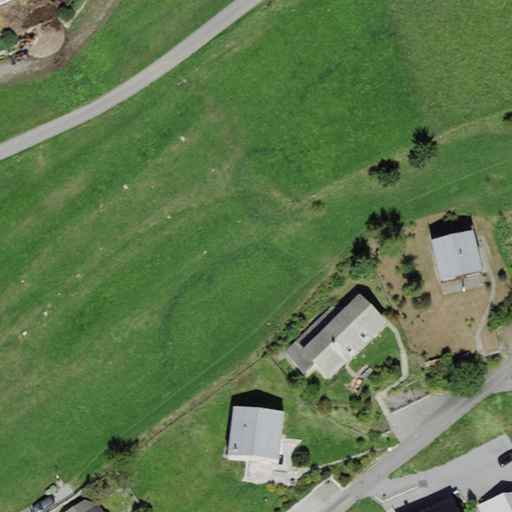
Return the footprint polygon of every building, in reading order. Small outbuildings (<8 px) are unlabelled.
[(0,0),(0,9),(23,0),(0,0)] [(468,240),(431,247),(440,290),(482,280),(474,239),(468,240)] [(326,386),(387,329),(360,300),(347,312),(331,307),(284,357),(303,377),(310,370),(326,386)] [(284,419),(235,414),(229,463),(278,468),(279,457),(284,419)] [(111,511),(99,490),(57,511),(111,511)] [(461,511),(462,511),(452,491),(406,511),(461,511)] [(497,496),(478,503),(482,511),(511,511),(511,491),(505,493),(497,496)]
